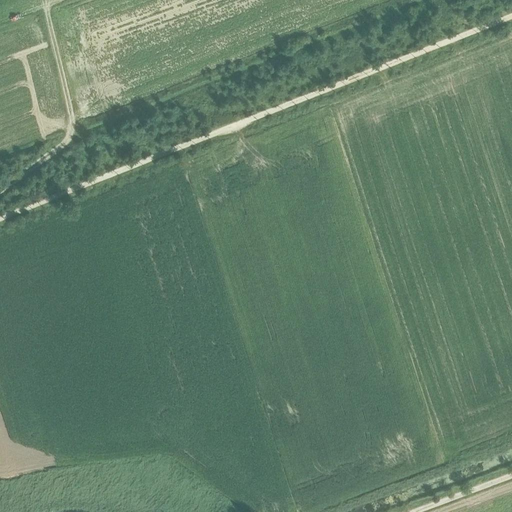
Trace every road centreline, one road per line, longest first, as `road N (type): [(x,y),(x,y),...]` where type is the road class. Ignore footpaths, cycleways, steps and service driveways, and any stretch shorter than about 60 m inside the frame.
road 1 (unclassified): [(0,218),(511,16)]
road 2 (track): [(70,136),(47,14)]
